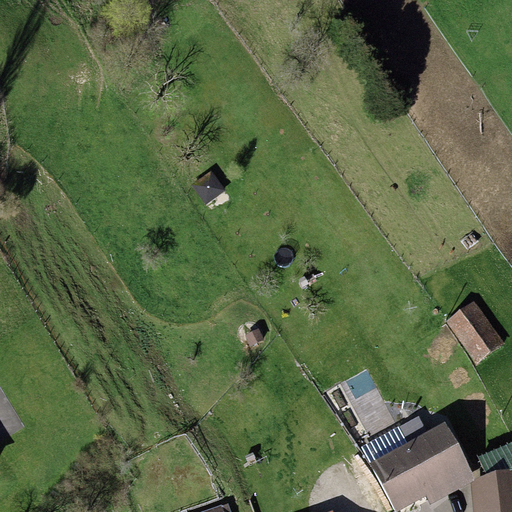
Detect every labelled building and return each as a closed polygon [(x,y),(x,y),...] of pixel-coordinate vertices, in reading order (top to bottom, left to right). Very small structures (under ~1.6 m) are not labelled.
[(209,173),(191,188),(202,202),(220,188),(209,173)] [(499,348),(469,309),(446,326),(475,365),(499,348)] [(395,415),(378,383),(368,389),(362,377),(349,384),(371,427),(395,415)] [(467,487),(439,435),(370,472),(391,511),(396,511),(421,499),(426,509),(467,487)] [(511,450),(475,463),(484,489),(508,480),(511,478),(511,450)] [(252,498),(257,511),(355,511),(359,511),(340,464),(252,498)] [(470,494),(470,511),(508,511),(508,480),(484,489),(470,494)]
